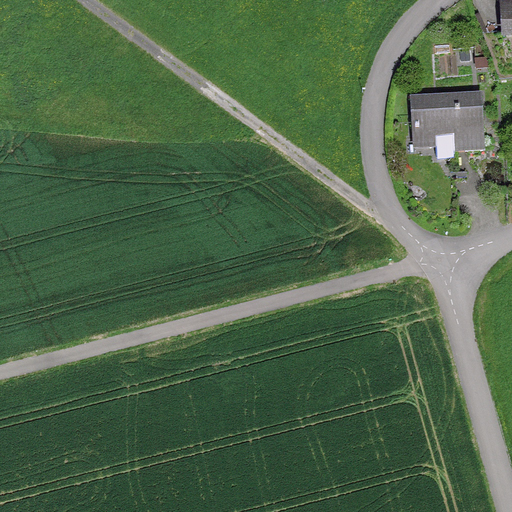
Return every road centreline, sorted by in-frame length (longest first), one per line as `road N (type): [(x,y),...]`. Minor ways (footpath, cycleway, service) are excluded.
road 1 (track): [(422,253),(83,0)]
road 2 (residential): [(435,0),(392,46),(370,112),(378,190),(422,253)]
road 3 (residential): [(422,253),(453,297),(508,511)]
